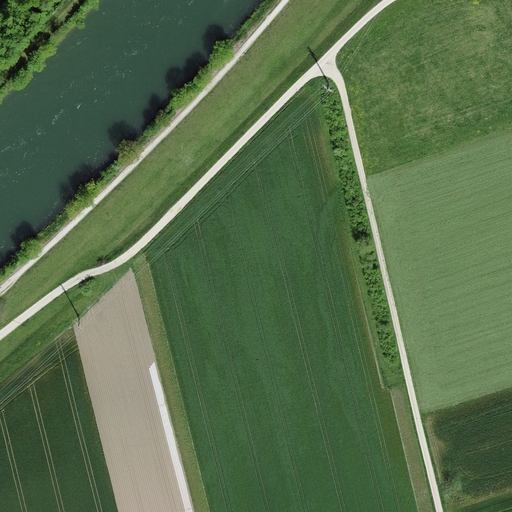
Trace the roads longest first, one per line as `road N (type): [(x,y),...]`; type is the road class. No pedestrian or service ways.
road 1 (track): [(389,0),(311,65),(148,243),(0,337)]
road 2 (track): [(438,511),(324,52)]
road 3 (track): [(276,0),(108,194),(0,296)]
